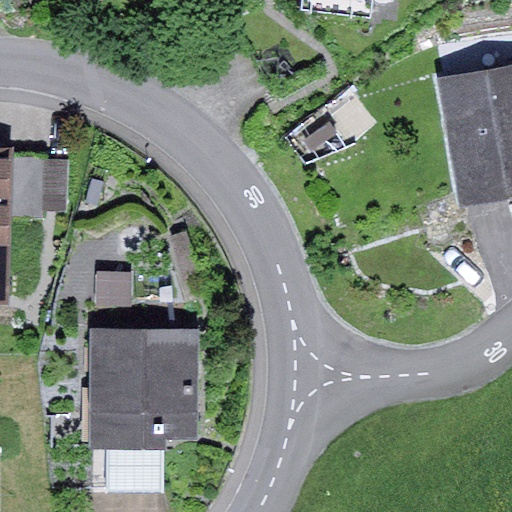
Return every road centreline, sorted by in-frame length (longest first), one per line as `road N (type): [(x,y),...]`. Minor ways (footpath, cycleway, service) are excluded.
road 1 (residential): [(299,390),(270,245),(241,191),(175,123),(108,84),(0,61)]
road 2 (residential): [(299,390),(471,364),(511,339)]
road 3 (residential): [(250,511),(299,390)]
